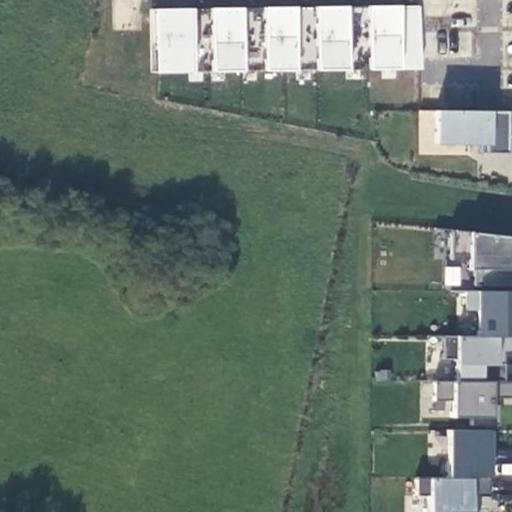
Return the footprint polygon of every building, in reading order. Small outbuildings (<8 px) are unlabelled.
[(149,7),(149,71),(419,69),(416,6),(149,7)] [(511,136),(508,136),(507,112),(432,112),(433,145),(479,146),(479,155),(511,154),(511,136)] [(474,291),(511,290),(511,286),(511,239),(450,232),(449,258),(467,258),(467,271),(473,271),(474,291)] [(473,336),(497,336),(511,336),(511,290),(474,291),(473,336)] [(453,382),(503,382),(503,364),(497,364),(497,336),(473,336),(453,336),(453,382)] [(511,382),(503,382),(453,382),(435,382),(434,403),(449,403),(449,417),(471,417),(471,424),(496,425),(496,398),(511,398),(511,382)] [(487,498),(488,431),(445,431),(445,479),(425,479),(424,511),(475,511),(476,497),(487,498)]
